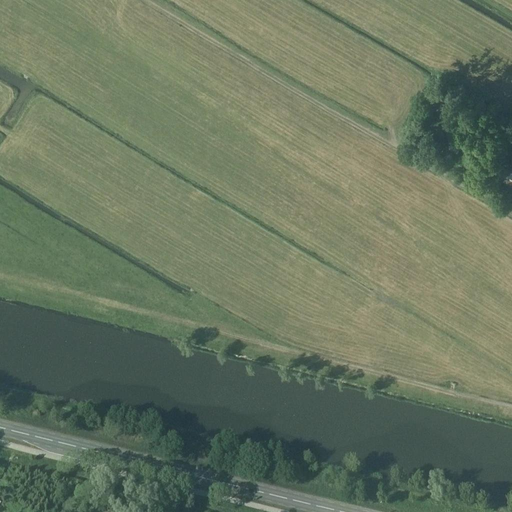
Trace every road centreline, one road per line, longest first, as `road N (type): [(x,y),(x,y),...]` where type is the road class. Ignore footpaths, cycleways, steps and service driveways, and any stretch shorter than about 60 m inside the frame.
road 1 (track): [(511,219),(146,0)]
road 2 (track): [(147,311),(511,404)]
road 3 (primary): [(345,511),(0,425)]
